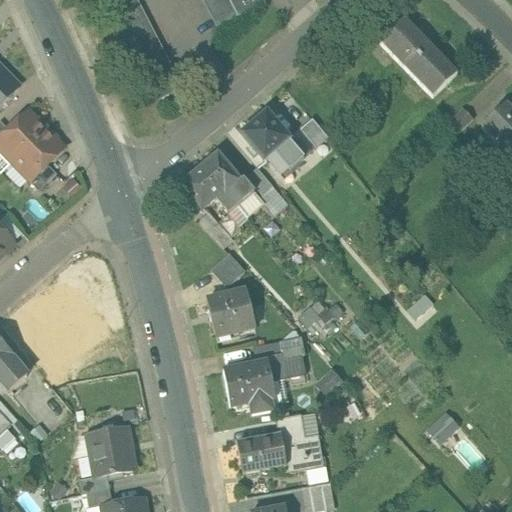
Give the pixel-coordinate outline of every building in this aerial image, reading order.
[(181,89),(134,0),(107,0),(159,100),(181,89)] [(202,0),(217,27),(258,6),(255,0),(202,0)] [(406,71),(430,47),(404,19),(379,43),(406,71)] [(432,99),(457,75),(430,47),(406,71),(432,99)] [(0,106),(18,88),(0,69),(0,106)] [(511,111),(506,105),(481,128),(511,161),(511,111)] [(462,109),(441,129),(452,140),(472,120),(462,109)] [(9,132),(0,140),(0,150),(13,164),(45,133),(26,115),(9,132)] [(287,140),(265,115),(241,136),(252,149),(248,152),(253,157),(256,154),(263,162),(276,151),(279,155),(277,157),(289,171),(302,159),(287,141),(287,140)] [(327,139),(311,121),(300,131),(315,149),(327,139)] [(0,124),(0,123),(0,140),(9,132),(0,124)] [(45,133),(13,164),(31,182),(32,183),(48,167),(63,152),(45,133)] [(239,183),(216,157),(203,169),(237,208),(254,193),(242,180),(239,183)] [(48,167),(32,183),(31,182),(30,184),(39,193),(56,176),(48,167)] [(203,169),(180,188),(201,213),(215,201),(228,216),(237,208),(203,169)] [(271,187),(255,169),(245,178),(261,196),(271,187)] [(224,233),(208,215),(199,223),(214,241),(224,233)] [(0,231),(0,256),(13,244),(0,231)] [(228,256),(210,272),(226,289),(244,273),(228,256)] [(246,293),(206,302),(215,339),(255,330),(246,293)] [(12,318),(48,365),(78,342),(41,296),(12,318)] [(408,309),(415,319),(434,307),(428,296),(408,309)] [(279,344),(253,349),(255,360),(270,358),(281,356),(279,344)] [(27,378),(0,345),(0,386),(7,395),(27,378)] [(271,363),(222,372),(229,409),(250,405),(252,415),(270,412),(265,385),(304,378),(300,358),(282,361),(281,356),(270,358),(271,363)] [(330,373),(317,386),(327,396),(340,383),(330,373)] [(301,417),(276,422),(278,434),(300,430),(299,429),(303,429),(301,417)] [(300,430),(278,434),(278,437),(237,445),(243,477),(284,470),(285,476),(306,472),(304,463),(321,460),(317,438),(305,440),(303,429),(299,429),(300,430)] [(124,431),(89,437),(96,479),(97,481),(106,479),(132,474),(124,431)] [(96,479),(79,482),(82,497),(86,497),(109,493),(106,479),(97,481),(96,479)] [(329,486),(303,490),(306,511),(325,511),(334,511),(329,486)] [(109,493),(86,497),(88,511),(102,508),(102,507),(111,505),(109,493)] [(111,505),(102,507),(102,508),(88,511),(86,511),(143,511),(141,500),(111,505)]
